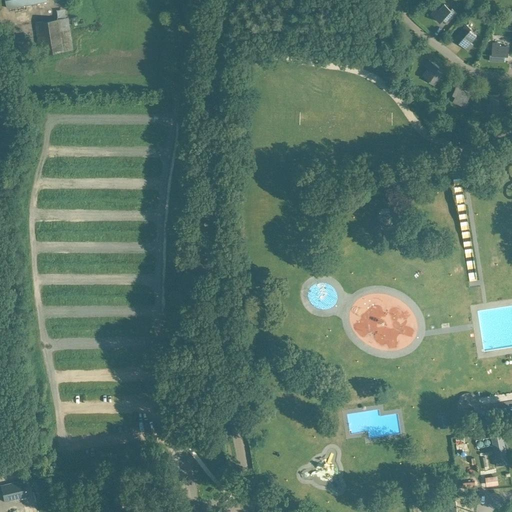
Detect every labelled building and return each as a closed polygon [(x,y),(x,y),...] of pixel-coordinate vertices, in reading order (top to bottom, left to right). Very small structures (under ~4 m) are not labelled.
[(438,11),(436,9),(431,14),(440,22),(442,20),(447,24),(457,13),(452,8),(450,10),(444,4),(438,11)] [(73,50),(68,18),(35,22),(40,55),(73,50)] [(466,25),(463,28),(457,36),(461,40),(459,42),(468,51),(473,45),(470,43),(476,36),(470,31),(471,29),(466,25)] [(508,56),(508,47),(500,46),(500,43),(492,43),(491,54),(490,54),(489,61),(504,62),(504,56),(508,56)] [(429,60),(425,67),(427,68),(423,76),(430,80),(429,82),(434,86),(442,73),(437,70),(439,67),(429,60)] [(458,83),(453,92),(452,94),(455,96),(453,101),(466,108),(469,102),(467,101),(471,94),(463,90),(464,87),(458,83)] [(506,113),(505,108),(505,98),(499,98),(498,95),(489,95),(490,104),(487,104),(487,112),(499,111),(499,113),(506,113)] [(441,185),(426,189),(428,197),(443,194),(441,185)] [(394,223),(396,220),(397,217),(397,214),(396,211),(394,208),(392,206),(389,205),(385,205),(382,206),(379,208),(378,211),(377,214),(377,218),(379,221),(381,223),(384,225),(388,225),(391,224),(394,223)] [(475,405),(464,406),(465,416),(476,414),(475,405)] [(446,415),(439,416),(440,427),(448,426),(446,415)] [(502,428),(491,430),(497,463),(508,462),(502,428)] [(1,485),(5,502),(26,498),(22,481),(1,485)]
